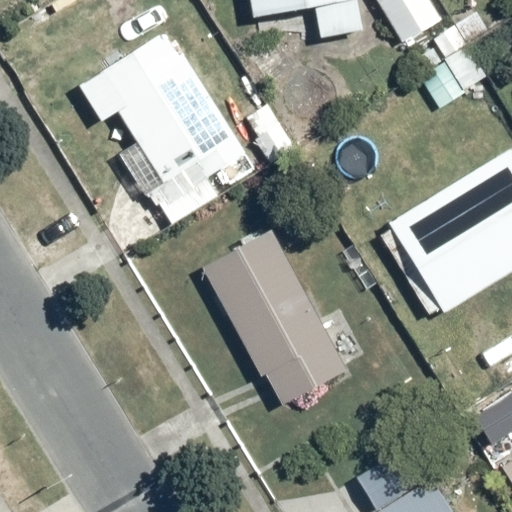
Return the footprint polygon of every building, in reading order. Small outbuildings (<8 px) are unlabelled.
[(253,0),(257,19),(316,8),(322,40),(368,31),(362,0),(253,0)] [(437,0),(376,0),(401,40),(445,12),(437,0)] [(434,45),(420,53),(433,73),(422,79),(438,105),(492,71),(460,20),(430,39),(434,45)] [(172,31),(83,85),(105,122),(121,112),(140,143),(121,155),(157,212),(249,155),(172,31)] [(511,149),(390,223),(445,313),(511,273),(511,149)] [(275,229),(205,266),(280,408),(350,371),(275,229)] [(457,511),(440,483),(393,511),(457,511)]
